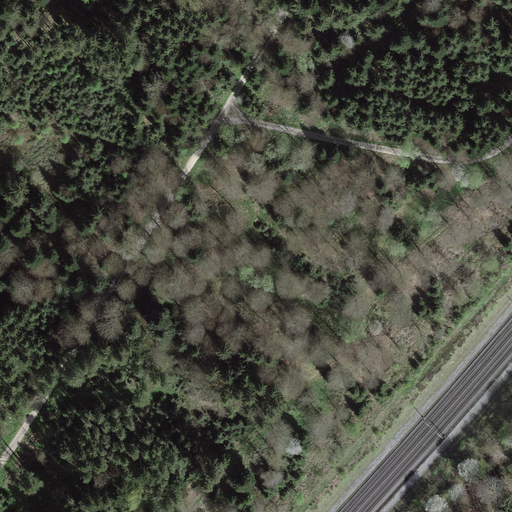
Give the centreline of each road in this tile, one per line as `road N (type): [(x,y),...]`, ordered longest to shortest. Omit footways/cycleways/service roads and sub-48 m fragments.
road 1 (track): [(0,466),(222,114),(451,160),(484,156),(511,138)]
road 2 (track): [(294,0),(222,114),(69,179),(0,172)]
road 3 (track): [(175,511),(263,416),(103,394),(56,375)]
road 4 (track): [(330,511),(511,307)]
